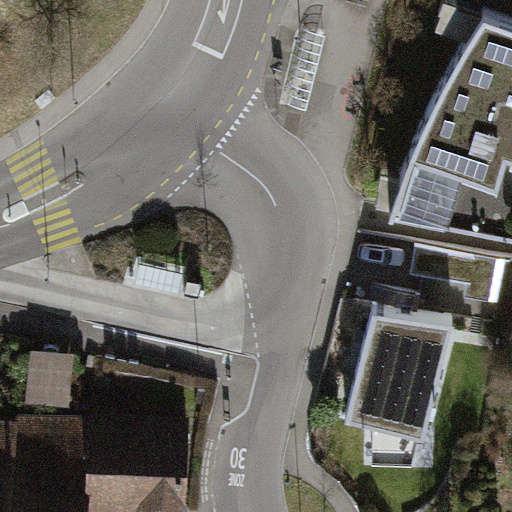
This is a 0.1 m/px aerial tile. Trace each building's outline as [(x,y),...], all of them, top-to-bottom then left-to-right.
[(511,16),(485,8),(431,97),(410,146),(398,198),(511,213),(511,16)] [(424,275),(506,282),(509,252),(427,244),(424,275)] [(203,279),(190,277),(188,289),(200,291),(203,279)] [(461,318),(379,299),(353,414),(434,432),(461,318)] [(39,346),(37,397),(80,398),(81,348),(39,346)] [(189,411),(91,406),(91,410),(88,507),(185,509),(189,411)] [(19,414),(0,414),(0,511),(87,511),(88,507),(91,410),(19,409),(19,414)] [(511,511),(511,463),(497,507),(511,511)]
